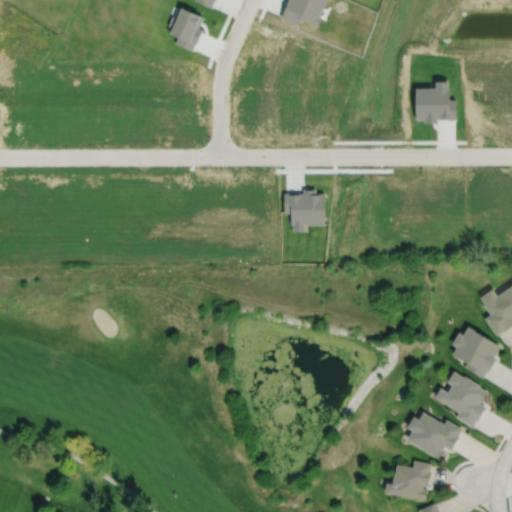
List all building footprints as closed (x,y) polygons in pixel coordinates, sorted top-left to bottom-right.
[(481,293),(485,300),(484,301),(490,311),(485,315),(496,332),(503,328),(504,329),(511,323),(511,281),(497,291),(493,285),(481,293)] [(459,328),(452,340),(457,343),(452,350),(468,359),(465,364),(483,375),(487,369),(488,369),(497,355),(494,354),(501,342),(468,323),(463,331),(459,328)] [(454,368),(448,379),(452,381),(448,389),(441,385),(435,394),(459,409),(456,414),(473,424),(477,418),(478,418),(486,404),(479,400),(480,398),(482,399),(488,389),(481,384),(481,383),(465,373),(464,374),(454,368)] [(414,413),(407,424),(412,427),(406,436),(440,457),(446,448),(443,446),(445,444),(451,448),(459,434),(458,433),(463,426),(447,417),(444,421),(423,408),(419,416),(414,413)] [(397,462),(395,470),(394,470),(392,481),(386,480),(384,490),(426,498),(428,487),(423,486),(423,483),(429,484),(432,469),(430,469),(431,461),(414,458),(413,465),(397,462)] [(419,508),(420,511),(441,511),(439,507),(438,508),(435,501),(419,508)]
